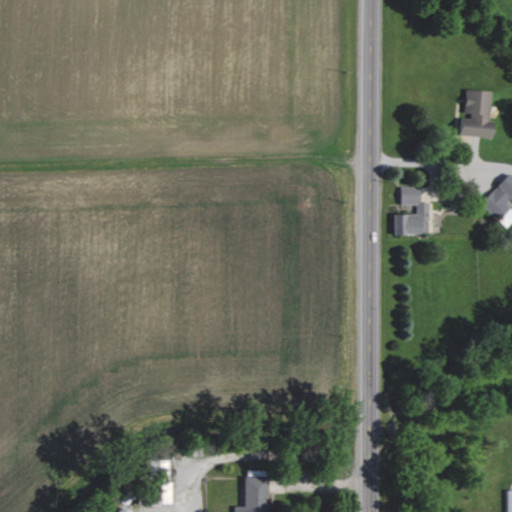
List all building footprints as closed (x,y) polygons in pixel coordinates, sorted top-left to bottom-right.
[(490,91),(464,89),(461,116),(459,115),(457,134),(489,138),(491,122),(487,121),(490,91)] [(511,200),(511,177),(507,173),(479,203),(497,220),(501,216),(508,223),(511,218),(511,211),(507,206),(511,200)] [(391,214),(391,234),(427,234),(427,202),(418,202),(418,186),(398,186),(398,204),(414,204),(414,214),(391,214)] [(242,505),(232,505),(232,511),(265,511),(265,475),(241,476),(242,505)] [(169,480),(150,480),(150,502),(168,502),(169,480)]
